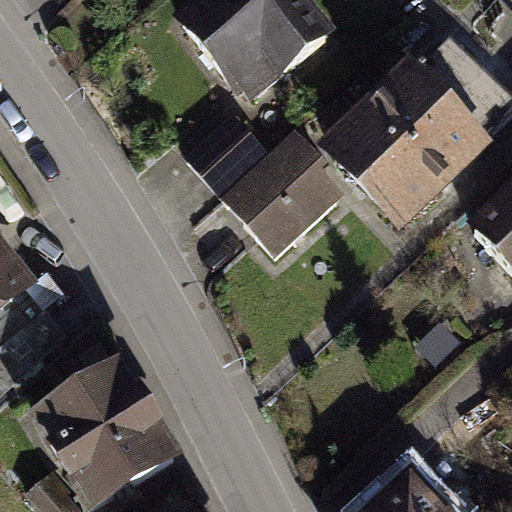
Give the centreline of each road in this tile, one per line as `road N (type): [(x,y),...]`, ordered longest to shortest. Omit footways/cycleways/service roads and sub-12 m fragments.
road 1 (residential): [(253,511),(171,349),(0,84)]
road 2 (unknown): [(329,511),(511,342)]
